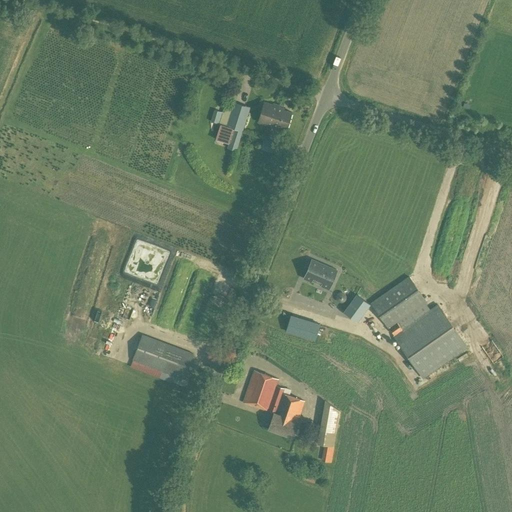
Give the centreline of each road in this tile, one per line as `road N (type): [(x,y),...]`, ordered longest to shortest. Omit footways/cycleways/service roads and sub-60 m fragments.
road 1 (unclassified): [(174,511),(183,455),(328,98)]
road 2 (track): [(249,74),(2,0)]
road 3 (unclassified): [(511,156),(328,98)]
